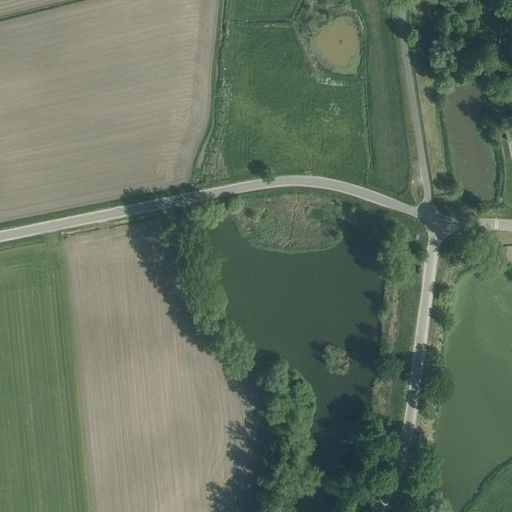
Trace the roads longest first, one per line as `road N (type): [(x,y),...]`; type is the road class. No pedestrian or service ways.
road 1 (unclassified): [(0,236),(288,180),(344,188),(430,217)]
road 2 (unclassified): [(377,511),(409,426),(430,217)]
road 3 (unclassified): [(430,217),(403,0)]
